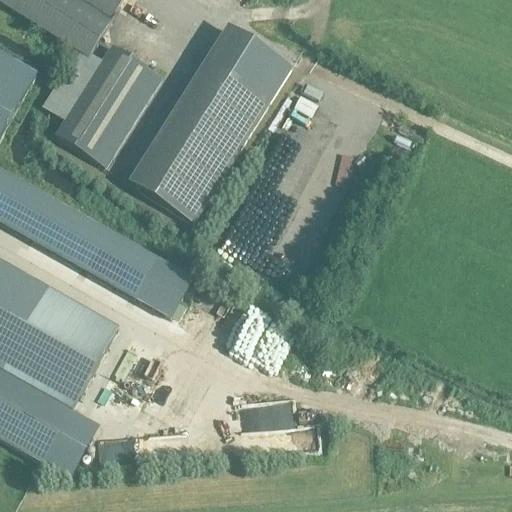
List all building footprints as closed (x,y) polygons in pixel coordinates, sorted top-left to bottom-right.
[(0,0),(0,5),(87,61),(125,0),(0,0)] [(189,91),(126,190),(193,229),(293,65),(227,28),(189,91)] [(112,52),(94,81),(71,66),(42,112),(65,126),(56,142),(104,172),(161,83),(112,52)] [(0,132),(31,79),(0,61),(0,132)] [(294,139),(227,260),(299,299),(359,168),(294,139)] [(0,224),(171,319),(191,284),(0,178),(0,224)] [(0,264),(0,444),(70,484),(101,429),(74,414),(121,332),(0,264)] [(246,341),(270,353),(282,330),(259,318),(246,341)]
